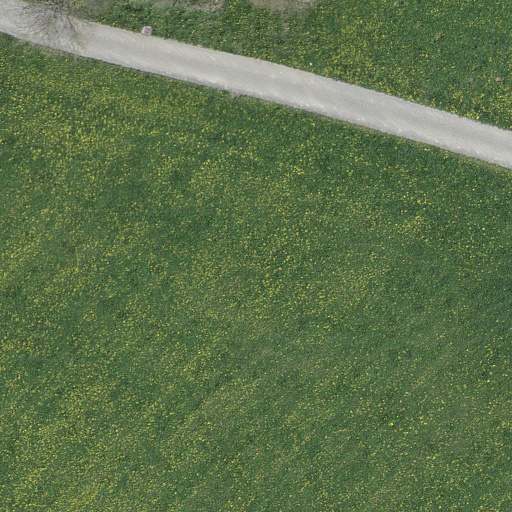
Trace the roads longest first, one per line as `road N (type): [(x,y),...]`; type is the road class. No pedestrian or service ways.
road 1 (residential): [(511,152),(0,11)]
road 2 (trunk): [(0,275),(511,211)]
